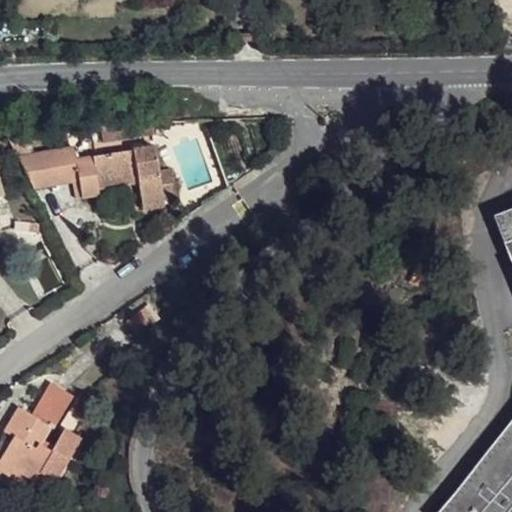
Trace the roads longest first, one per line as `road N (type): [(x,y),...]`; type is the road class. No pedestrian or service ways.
road 1 (residential): [(473,70),(431,145),(267,272),(177,378),(147,450),(154,511)]
road 2 (residential): [(308,164),(0,376)]
road 3 (tertiary): [(0,79),(308,71)]
road 4 (residential): [(379,70),(366,112),(308,164)]
